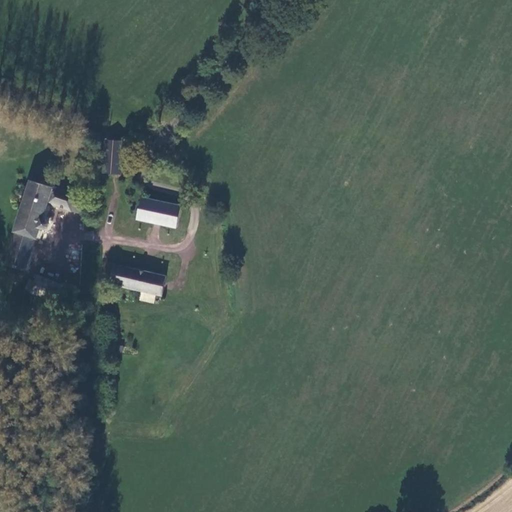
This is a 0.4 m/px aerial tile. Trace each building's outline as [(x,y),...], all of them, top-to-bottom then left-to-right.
[(99,174),(116,176),(118,142),(101,141),(99,174)] [(50,188),(53,179),(41,175),(38,183),(28,180),(1,266),(21,272),(31,240),(32,240),(36,226),(44,227),(45,226),(46,223),(44,218),(39,217),(44,205),(75,213),(80,199),(61,192),(62,190),(59,189),(58,191),(50,188)] [(137,199),(132,220),(171,229),(171,227),(181,229),(185,209),(175,208),(176,207),(137,199)] [(156,296),(159,297),(163,277),(110,266),(107,285),(156,296)] [(32,284),(27,282),(23,291),(26,291),(50,302),(61,288),(36,276),(32,284)]
